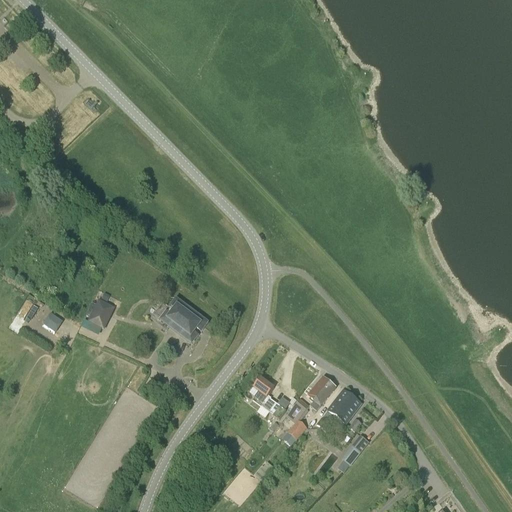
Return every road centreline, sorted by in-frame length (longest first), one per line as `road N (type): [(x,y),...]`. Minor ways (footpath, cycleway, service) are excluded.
road 1 (unclassified): [(260,323),(266,278),(237,219),(21,0)]
road 2 (unclassified): [(443,492),(392,414),(260,323)]
road 3 (unclassified): [(143,511),(172,447),(260,323)]
